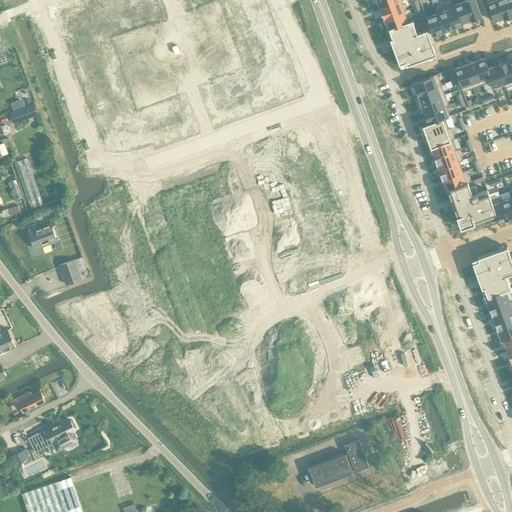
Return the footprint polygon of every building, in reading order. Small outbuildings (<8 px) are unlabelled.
[(98,0),(95,0),(88,3),(95,21),(105,18),(100,4),(98,0)] [(107,0),(98,0),(100,4),(105,18),(113,15),(112,11),(107,0)] [(118,0),(107,0),(112,11),(113,15),(123,11),(118,0)] [(129,0),(118,0),(123,11),(132,8),(129,0)] [(261,0),(256,0),(242,5),(245,13),(264,7),(261,0)] [(400,0),(379,8),(383,18),(406,10),(401,0),(400,0)] [(475,0),(465,0),(464,1),(471,19),(481,16),(475,0)] [(487,0),(486,1),(494,21),(496,20),(498,20),(503,18),(504,18),(497,0),(487,0)] [(497,0),(504,18),(505,17),(507,16),(511,14),(511,10),(508,0),(497,0)] [(455,4),(454,4),(462,25),(463,24),(462,22),(470,19),(470,20),(471,19),(464,1),(455,4)] [(88,3),(79,6),(85,25),(95,21),(88,3)] [(454,4),(445,7),(452,28),(462,25),(454,4)] [(79,6),(69,10),(76,28),(85,25),(79,6)] [(264,7),(245,13),(241,15),(243,24),(267,15),(264,7)] [(445,7),(435,11),(443,31),(452,28),(445,7)] [(69,10),(58,14),(61,20),(59,21),(62,27),(63,26),(65,32),(76,28),(69,10)] [(406,10),(383,18),(384,19),(388,29),(412,20),(412,19),(407,21),(404,11),(406,11),(406,10)] [(427,16),(426,17),(430,28),(433,35),(443,31),(435,11),(436,13),(427,17),(427,16)] [(267,15),(243,24),(247,32),(252,30),(270,24),(267,15)] [(412,20),(388,29),(389,29),(390,31),(391,35),(392,37),(392,36),(392,38),(390,39),(390,40),(394,39),(396,44),(392,45),(393,47),(393,48),(397,58),(399,64),(400,67),(407,65),(415,62),(436,54),(427,29),(417,33),(412,20)] [(270,24),(252,30),(255,39),(273,32),(270,24)] [(273,32),(255,39),(250,41),(253,49),(255,48),(276,41),(273,32)] [(276,41),(255,48),(258,57),(279,49),(276,41)] [(113,44),(100,48),(102,53),(115,49),(113,44)] [(279,49),(258,57),(262,66),(282,59),(279,49)] [(97,54),(77,62),(81,73),(101,65),(97,54)] [(484,57),(474,61),(482,84),(491,81),(494,89),(495,89),(488,68),(486,62),(484,57)] [(282,59),(262,66),(260,67),(263,76),(286,68),(282,59)] [(474,61),(464,65),(473,87),(482,84),(474,61)] [(507,61),(497,64),(505,87),(511,84),(511,75),(507,61)] [(497,64),(488,68),(495,89),(504,85),(505,88),(505,87),(497,64)] [(101,65),(81,73),(85,84),(105,77),(101,65)] [(464,65),(454,68),(463,91),(473,87),(464,65)] [(286,68),(263,76),(267,86),(289,78),(286,68)] [(124,70),(112,75),(114,81),(127,77),(124,70)] [(437,73),(413,82),(415,87),(417,93),(441,84),(437,73)] [(226,74),(202,82),(205,91),(229,83),(226,74)] [(127,77),(114,81),(116,87),(129,83),(127,77)] [(289,78),(267,86),(270,96),(293,87),(290,77),(289,78)] [(229,83),(205,91),(208,99),(227,93),(232,91),(229,83)] [(441,84),(417,93),(421,103),(445,94),(441,84)] [(293,87),(270,96),(274,106),(293,99),(297,97),(296,95),(293,87)] [(90,99),(88,99),(90,105),(92,104),(94,109),(114,101),(110,90),(90,98),(90,99)] [(227,93),(208,99),(212,108),(230,101),(227,93)] [(445,94),(421,103),(424,113),(449,104),(445,94)] [(230,101),(212,108),(215,116),(229,111),(238,108),(235,100),(230,101)] [(114,101),(94,109),(96,114),(94,115),(96,120),(98,119),(98,120),(118,113),(114,101)] [(38,114),(34,104),(11,112),(14,122),(38,114)] [(428,123),(422,125),(450,115),(446,106),(449,105),(449,104),(424,113),(426,119),(427,119),(428,123)] [(137,106),(125,111),(127,117),(140,113),(139,109),(137,106)] [(194,108),(184,112),(190,131),(200,127),(194,108)] [(229,111),(215,116),(218,125),(224,123),(225,124),(231,122),(231,121),(241,117),(238,108),(229,111)] [(173,114),(174,116),(181,134),(188,131),(190,131),(184,112),(183,111),(173,114)] [(450,115),(422,125),(423,126),(424,130),(425,131),(426,136),(451,127),(454,126),(450,116),(450,115)] [(174,116),(165,119),(171,138),(181,134),(174,116)] [(164,117),(154,120),(162,141),(171,138),(165,119),(164,117)] [(154,120),(144,123),(151,145),(162,141),(154,120)] [(111,136),(104,138),(109,151),(117,148),(117,150),(124,148),(124,146),(131,143),(127,130),(134,128),(132,121),(119,126),(121,132),(120,133),(120,132),(111,135),(111,136)] [(0,133),(4,132),(4,134),(8,132),(10,129),(8,126),(5,125),(2,126),(0,126),(0,133)] [(451,127),(426,136),(427,137),(430,146),(430,147),(455,138),(451,127)] [(265,142),(252,147),(260,167),(261,171),(265,169),(265,168),(288,159),(302,198),(301,199),(303,203),(309,201),(327,194),(328,193),(316,159),(313,151),(316,150),(309,129),(303,132),(296,134),(295,131),(265,142)] [(455,138),(430,147),(431,147),(434,157),(459,149),(458,148),(456,149),(453,139),(455,138)] [(434,158),(433,160),(434,163),(436,163),(436,164),(437,164),(438,168),(462,159),(459,149),(434,157),(434,158)] [(242,150),(233,153),(239,171),(248,168),(248,167),(242,150)] [(233,153),(224,156),(231,174),(239,171),(233,153)] [(224,156),(216,159),(222,177),(231,174),(224,156)] [(15,162),(31,208),(43,204),(27,158),(15,162)] [(216,159),(207,162),(214,181),(222,177),(216,159)] [(462,159),(438,168),(440,173),(439,175),(440,178),(442,178),(442,179),(466,170),(466,169),(462,171),(458,161),(463,160),(462,159)] [(207,162),(198,165),(205,184),(214,181),(207,162)] [(161,174),(153,177),(158,191),(174,185),(176,191),(189,186),(187,180),(180,182),(175,169),(171,171),(161,174)] [(466,170),(442,179),(446,190),(470,181),(466,170)] [(16,179),(9,181),(16,199),(23,197),(16,179)] [(470,181),(446,190),(447,190),(451,199),(451,200),(454,199),(456,204),(453,205),(453,206),(457,215),(456,215),(459,223),(460,226),(461,227),(467,225),(474,222),(489,216),(489,217),(490,216),(489,214),(494,212),(498,223),(499,223),(490,200),(491,199),(487,189),(477,193),(474,185),(469,187),(468,182),(470,181)] [(112,199),(104,202),(109,214),(106,215),(108,222),(121,217),(119,211),(131,206),(126,193),(119,196),(118,195),(112,197),(112,199)] [(327,194),(309,201),(312,209),(330,202),(327,194)] [(183,206),(169,211),(173,222),(194,215),(189,204),(196,201),(194,195),(181,200),(183,206)] [(500,196),(508,219),(511,217),(511,199),(510,195),(511,197),(502,200),(500,196)] [(491,199),(490,200),(499,223),(508,219),(500,196),(491,199)] [(330,202),(312,209),(315,217),(333,211),(330,202)] [(10,214),(20,211),(18,205),(8,208),(10,214)] [(333,211),(315,217),(318,227),(337,220),(333,211)] [(194,215),(173,222),(177,233),(191,228),(193,234),(206,230),(204,223),(198,226),(194,215)] [(337,220),(318,227),(322,237),(340,230),(337,220)] [(34,223),(28,226),(30,231),(29,231),(35,248),(42,245),(44,250),(47,251),(50,250),(51,247),(50,242),(57,240),(52,227),(50,223),(37,229),(34,223)] [(123,228),(110,233),(112,239),(117,237),(121,248),(141,241),(137,229),(125,234),(123,228)] [(340,230),(322,237),(325,246),(344,240),(340,230)] [(198,249),(184,254),(188,266),(208,258),(204,247),(211,245),(208,238),(196,243),(198,249)] [(344,240),(325,246),(328,253),(328,255),(347,248),(346,246),(344,240)] [(125,259),(120,261),(122,267),(135,263),(133,256),(145,252),(141,241),(121,248),(125,259)] [(472,259),(471,259),(472,260),(473,263),(479,279),(479,281),(481,286),(482,288),(484,287),(484,288),(487,295),(487,296),(485,296),(485,297),(511,288),(506,275),(511,272),(511,260),(507,247),(478,257),(472,259)] [(347,248),(328,255),(331,263),(350,256),(347,248)] [(350,256),(331,263),(334,272),(353,265),(350,256)] [(82,257),(74,259),(80,275),(88,272),(82,257)] [(208,258),(188,266),(192,277),(206,272),(208,278),(221,273),(219,267),(212,269),(208,258)] [(74,259),(59,265),(59,266),(66,284),(81,279),(80,275),(74,259)] [(353,265),(334,272),(338,281),(338,280),(356,274),(353,265)] [(141,271),(129,276),(131,282),(135,280),(135,281),(139,292),(160,284),(156,273),(144,277),(141,271)] [(286,275),(277,278),(284,297),(293,293),(286,275)] [(277,278),(269,281),(275,300),(284,297),(277,278)] [(269,281),(260,284),(267,303),(275,300),(269,281)] [(143,303),(139,304),(141,311),(154,306),(152,300),(164,295),(160,284),(139,292),(143,303)] [(260,284),(251,288),(258,306),(267,303),(260,284)] [(511,288),(485,297),(489,308),(511,299),(511,294),(510,289),(511,288)] [(249,291),(239,295),(245,313),(255,309),(249,291)] [(239,295),(229,298),(236,316),(245,313),(239,295)] [(229,298),(220,301),(226,320),(236,316),(229,298)] [(84,305),(79,307),(84,322),(92,319),(95,327),(113,320),(108,306),(103,308),(99,299),(94,301),(93,299),(84,303),(84,305)] [(489,308),(488,310),(489,313),(491,313),(491,314),(492,314),(493,318),(511,311),(511,308),(509,301),(511,299),(489,308)] [(220,301),(210,305),(217,323),(226,320),(220,301)] [(326,313),(324,314),(332,335),(345,330),(348,337),(345,338),(361,381),(363,380),(365,384),(364,384),(365,388),(365,389),(393,379),(394,379),(395,379),(375,323),(376,323),(372,311),(372,310),(372,309),(376,308),(374,303),(370,304),(370,303),(369,303),(369,301),(357,306),(355,302),(344,307),(344,306),(343,307),(342,304),(337,306),(338,308),(338,309),(331,311),(330,308),(325,310),(326,313)] [(210,305),(200,309),(207,327),(217,323),(210,305)] [(511,311),(493,318),(495,323),(495,324),(494,325),(495,328),(497,328),(497,329),(511,323),(511,311)] [(154,314),(141,319),(143,324),(143,325),(156,320),(156,319),(154,314)] [(175,319),(162,324),(170,346),(183,342),(181,335),(181,334),(178,326),(175,319)] [(511,323),(497,329),(501,340),(511,335),(511,323)] [(1,331),(0,328),(0,342),(2,341),(6,350),(16,346),(8,328),(1,331)] [(124,343),(116,346),(122,361),(127,359),(128,361),(137,357),(137,355),(142,353),(139,344),(144,342),(139,328),(121,335),(124,343)] [(511,335),(501,340),(503,340),(507,349),(506,349),(507,350),(511,347),(511,335)] [(315,339),(305,343),(311,361),(321,358),(321,357),(315,339)] [(305,343),(295,346),(302,365),(311,361),(305,343)] [(295,346),(286,350),(292,368),(302,365),(295,346)] [(248,349),(238,352),(245,371),(255,367),(248,349)] [(286,350),(276,353),(283,372),(292,368),(286,350)] [(238,352),(228,356),(235,374),(245,371),(238,352)] [(276,353),(266,357),(273,375),(283,372),(276,353)] [(228,356),(219,359),(226,378),(235,374),(228,356)] [(266,357),(256,360),(263,379),(273,375),(266,357)] [(219,359),(209,363),(216,381),(226,378),(219,359)] [(209,363),(199,366),(206,385),(216,381),(209,363)] [(162,384),(156,386),(162,401),(170,398),(173,406),(191,400),(186,386),(181,388),(177,379),(172,381),(171,379),(161,382),(162,384)] [(9,401),(13,408),(19,405),(23,412),(45,401),(40,391),(32,395),(30,391),(9,401)] [(207,426),(199,429),(204,444),(210,442),(211,444),(220,440),(220,439),(225,437),(222,427),(227,425),(222,411),(204,418),(207,426)] [(46,428),(28,437),(35,452),(47,446),(52,455),(63,449),(62,446),(76,439),(71,430),(75,429),(70,419),(58,425),(57,424),(52,426),(53,428),(48,430),(46,428)] [(359,440),(345,445),(348,453),(309,468),(316,487),(369,467),(359,440)] [(8,475),(0,478),(0,480),(2,484),(11,480),(8,475)] [(82,511),(71,476),(21,493),(27,511),(82,511)] [(123,507),(124,511),(133,511),(137,511),(134,503),(123,507)]
